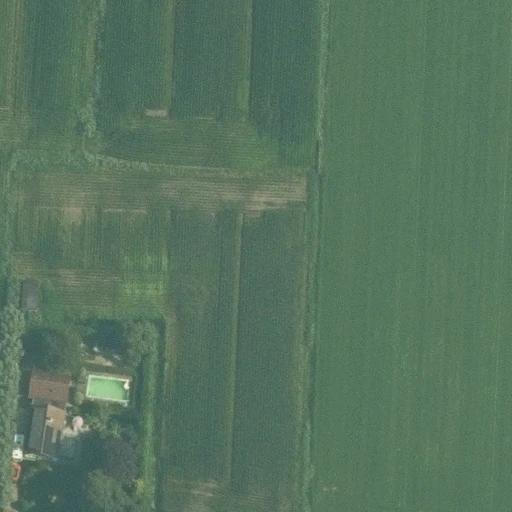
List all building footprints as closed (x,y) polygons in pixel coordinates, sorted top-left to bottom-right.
[(40,288),(22,287),(20,315),(38,316),(40,288)] [(37,341),(18,338),(16,356),(35,358),(37,341)] [(106,344),(106,349),(108,353),(113,354),(117,351),(117,346),(115,342),(110,341),(106,344)] [(65,407),(69,383),(33,377),(29,401),(65,407)] [(31,414),(24,459),(57,464),(64,414),(57,413),(56,418),(31,414)]
